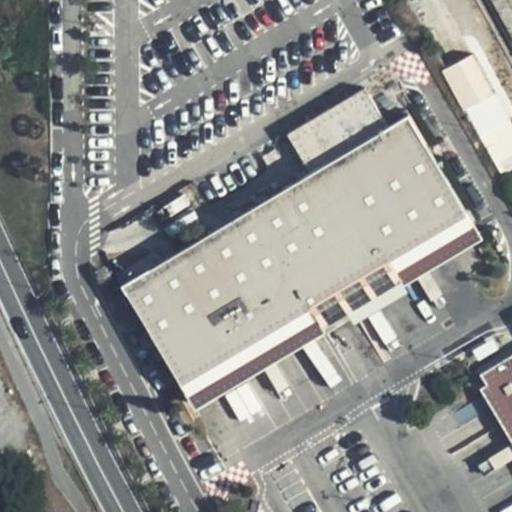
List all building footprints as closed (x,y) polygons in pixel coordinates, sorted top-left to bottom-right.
[(475,52),(444,67),(464,108),(495,93),(475,52)] [(319,177),(141,278),(199,380),(323,310),(334,327),(358,314),(412,283),(401,265),(479,222),(421,120),(396,134),(392,126),(374,93),(296,136),(319,177)] [(421,120),(417,113),(392,126),(396,134),(421,120)] [(503,171),(511,166),(511,117),(483,132),(503,171)] [(479,222),(401,265),(412,283),(414,288),(491,244),(479,222)] [(412,283),(358,314),(367,330),(421,300),(414,288),(412,283)] [(323,310),(199,380),(212,402),(336,332),(334,327),(323,310)] [(511,362),(488,377),(491,383),(479,391),(511,444),(511,362)]
